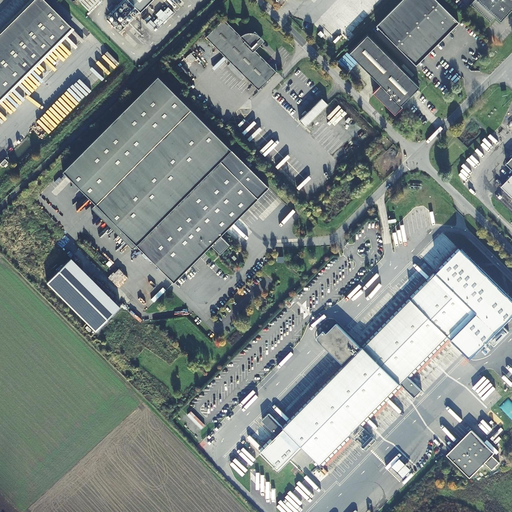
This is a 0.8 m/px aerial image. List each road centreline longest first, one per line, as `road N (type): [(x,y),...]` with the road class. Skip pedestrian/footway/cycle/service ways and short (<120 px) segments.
road 1 (track): [(219,0),(0,208)]
road 2 (residential): [(257,0),(414,155)]
road 3 (residential): [(414,155),(333,240),(302,242)]
road 4 (residential): [(414,155),(511,250)]
road 5 (residential): [(511,60),(414,155)]
